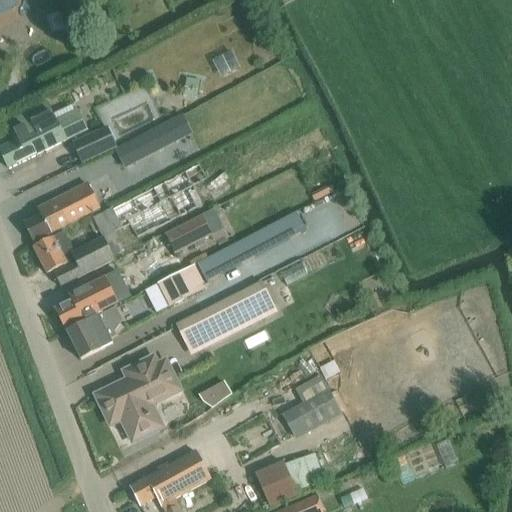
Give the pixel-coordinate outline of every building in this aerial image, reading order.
[(187,79),(184,97),(197,99),(200,81),(187,79)] [(77,112),(56,123),(47,105),(7,124),(16,143),(0,151),(0,153),(9,171),(66,143),(66,142),(87,131),(77,112)] [(142,137),(116,151),(126,169),(152,156),(177,143),(167,124),(142,137)] [(107,128),(72,145),(82,165),(117,149),(107,128)] [(211,199),(234,189),(225,168),(206,176),(202,168),(142,194),(148,208),(169,198),(178,218),(200,208),(194,196),(187,200),(184,193),(204,184),(211,199)] [(34,244),(100,211),(87,186),(38,211),(41,217),(24,225),(34,244)] [(329,187),(312,196),(315,203),(332,194),(329,187)] [(53,240),(33,249),(47,276),(65,268),(66,271),(54,277),(61,290),(115,262),(113,259),(124,253),(115,235),(122,231),(112,210),(93,220),(103,240),(74,255),(64,234),(53,239),(53,240)] [(198,267),(207,285),(306,232),(296,213),(198,267)] [(166,236),(166,237),(176,256),(212,237),(202,218),(166,236)] [(156,316),(206,291),(195,269),(145,293),(156,316)] [(73,303),(56,312),(66,332),(115,307),(130,299),(117,274),(102,281),(70,298),(73,303)] [(196,319),(178,328),(191,355),(209,346),(272,315),(258,287),(196,319)] [(112,346),(107,337),(113,334),(121,323),(114,311),(67,335),(81,362),(112,346)] [(132,383),(100,399),(112,423),(123,418),(134,440),(158,428),(151,413),(154,402),(176,391),(164,367),(156,371),(152,363),(128,375),(132,383)] [(226,382),(202,394),(210,409),(234,396),(226,382)] [(328,391),(282,417),(296,442),(342,417),(328,391)] [(195,454),(130,489),(140,508),(157,499),(163,511),(179,511),(174,502),(210,482),(195,454)] [(295,492),(325,483),(315,455),(283,467),(282,463),(254,476),(269,510),(297,498),(295,492)] [(326,511),(321,498),(290,511),(326,511)]
